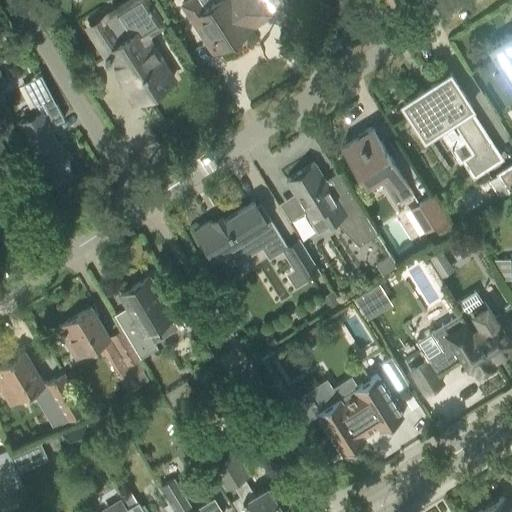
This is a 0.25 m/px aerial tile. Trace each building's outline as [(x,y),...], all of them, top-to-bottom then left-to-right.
[(108,25),(92,35),(107,59),(109,58),(124,82),(121,84),(133,103),(171,78),(143,34),(159,23),(144,0),(130,0),(103,18),(108,25)] [(198,0),(187,0),(180,5),(208,48),(209,47),(208,47),(214,43),(218,49),(219,48),(272,14),(262,0),(217,0),(204,9),(198,0)] [(507,34),(486,47),(510,84),(511,82),(511,41),(511,42),(507,34)] [(402,103),(424,136),(451,119),(472,152),(462,159),(472,174),(499,157),(468,108),(471,106),(449,73),(402,103)] [(63,119),(40,74),(21,83),(37,114),(21,122),(42,164),(51,182),(71,171),(48,126),(63,119)] [(371,126),(340,145),(351,162),(366,186),(381,176),(394,198),(400,194),(403,198),(411,193),(407,186),(408,185),(371,126)] [(286,179),(285,179),(292,191),(316,230),(335,219),(339,225),(343,222),(351,235),(353,234),(359,244),(376,233),(342,178),(341,179),(328,187),(313,162),(312,163),(286,179)] [(511,164),(488,180),(501,200),(511,192),(511,164)] [(431,194),(418,202),(432,226),(446,218),(431,194)] [(220,214),(210,220),(195,230),(212,256),(225,248),(233,262),(261,245),(262,247),(263,246),(267,253),(284,242),(272,223),(271,224),(261,207),(260,208),(258,209),(253,202),(223,220),(220,214)] [(299,238),(285,246),(284,247),(298,269),(301,267),(304,273),(302,274),(306,279),(319,271),(299,238)] [(440,249),(427,256),(437,271),(449,264),(440,249)] [(389,255),(376,263),(383,275),(397,266),(389,255)] [(127,313),(116,319),(139,358),(157,347),(153,342),(158,339),(152,328),(170,318),(172,321),(178,318),(158,284),(153,286),(147,277),(119,294),(128,308),(127,313)] [(379,282),(354,298),(364,314),(389,299),(379,282)] [(475,289),(455,302),(461,311),(492,359),(511,346),(475,289)] [(322,296),(329,307),(337,302),(330,291),(322,296)] [(108,337),(100,324),(90,307),(57,326),(75,357),(95,345),(100,355),(105,352),(122,380),(128,391),(147,380),(141,369),(143,368),(120,329),(108,337)] [(441,349),(426,359),(433,370),(456,356),(457,357),(461,355),(470,370),(473,368),(477,373),(480,371),(483,372),(490,368),(490,365),(494,362),(492,359),(461,311),(429,331),(441,349)] [(41,383),(33,369),(23,352),(0,365),(0,387),(9,402),(17,397),(17,398),(31,390),(42,409),(56,401),(67,419),(84,408),(63,373),(46,383),(45,381),(41,383)] [(381,362),(397,388),(405,383),(404,380),(389,357),(381,362)] [(424,394),(441,383),(426,359),(409,370),(424,394)] [(294,399),(287,403),(300,424),(301,423),(300,422),(316,413),(318,416),(317,420),(324,432),(328,432),(342,453),(365,438),(362,435),(377,426),(379,429),(402,415),(396,405),(397,402),(392,393),(388,393),(376,373),(318,410),(314,404),(315,404),(315,403),(314,403),(315,404),(314,404),(309,398),(311,397),(311,398),(312,398),(311,397),(298,405),(294,399)] [(185,380),(165,393),(172,404),(192,392),(191,391),(185,380)] [(216,415),(227,418),(231,405),(220,402),(216,415)] [(128,408),(121,411),(125,417),(131,414),(128,408)] [(116,411),(85,422),(90,437),(122,426),(116,411)] [(90,437),(85,422),(58,432),(64,447),(90,437)] [(8,453),(14,466),(16,471),(30,465),(28,461),(40,456),(38,452),(42,450),(38,440),(8,453)] [(4,443),(0,445),(0,466),(5,478),(17,473),(4,443)] [(253,494),(242,477),(241,476),(248,472),(234,449),(210,464),(224,487),(231,483),(239,495),(231,500),(238,511),(282,511),(279,506),(290,499),(288,495),(295,491),(286,476),(279,481),(277,479),(260,489),(253,494)] [(172,478),(156,487),(165,501),(171,511),(221,511),(220,510),(213,498),(199,506),(202,509),(197,511),(192,511),(191,510),(172,478)] [(510,511),(502,497),(476,511),(510,511)] [(33,511),(29,501),(17,506),(19,511),(33,511)] [(143,511),(137,501),(123,509),(124,511),(143,511)] [(171,511),(165,501),(161,504),(165,511),(171,511)]
